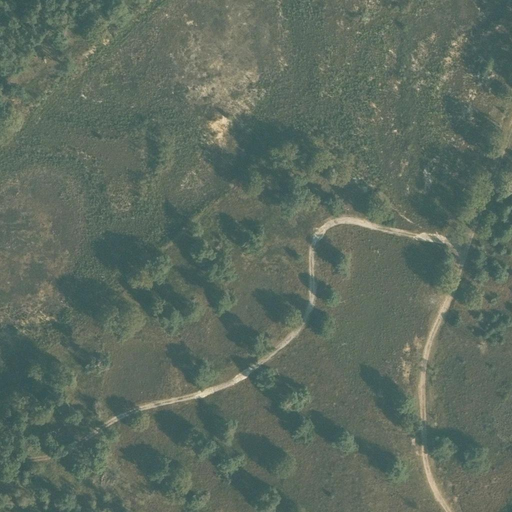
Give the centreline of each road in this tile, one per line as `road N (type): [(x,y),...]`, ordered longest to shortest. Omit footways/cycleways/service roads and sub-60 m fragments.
road 1 (track): [(0,474),(97,425),(241,382),(305,316),(319,226),(340,217),(466,244)]
road 2 (track): [(448,511),(426,470),(421,367),(466,244)]
road 3 (track): [(466,244),(511,121)]
